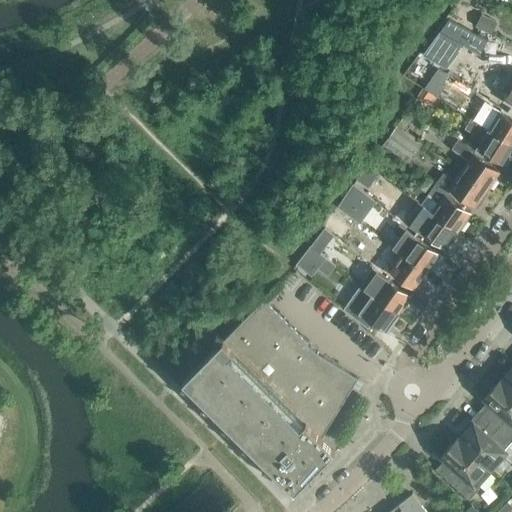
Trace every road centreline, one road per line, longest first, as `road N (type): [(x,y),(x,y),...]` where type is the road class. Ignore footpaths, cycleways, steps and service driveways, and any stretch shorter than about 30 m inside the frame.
road 1 (residential): [(511,217),(401,373)]
road 2 (residential): [(320,511),(387,449),(407,410)]
road 3 (residential): [(434,387),(511,282)]
